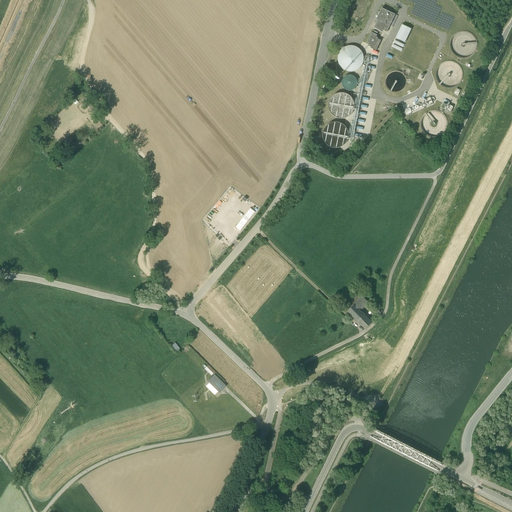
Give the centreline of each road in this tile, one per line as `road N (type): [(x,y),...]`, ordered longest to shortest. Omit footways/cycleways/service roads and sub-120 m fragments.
road 1 (track): [(88,0),(84,79),(150,173),(153,222),(138,261),(186,311)]
road 2 (unclassified): [(301,165),(342,176),(437,173),(511,23)]
road 3 (unclassified): [(43,511),(78,475),(121,454),(266,425)]
road 4 (unclassified): [(358,427),(352,419),(341,423),(291,494),(270,495),(265,478),(279,417),(270,394)]
road 5 (unclassified): [(183,315),(301,165)]
road 6 (unclassified): [(0,276),(183,315)]
road 7 (unclassified): [(301,165),(335,0)]
road 8 (track): [(253,232),(363,332)]
road 9 (unclassified): [(460,478),(469,429),(511,373)]
